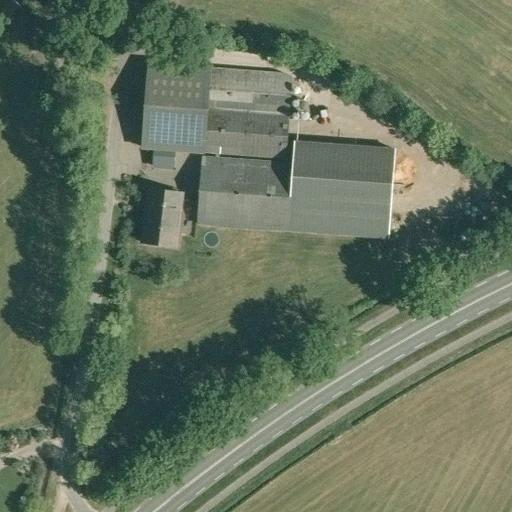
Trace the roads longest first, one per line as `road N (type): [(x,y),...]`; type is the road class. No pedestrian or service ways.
road 1 (unclassified): [(82,511),(70,459),(135,0)]
road 2 (secondary): [(154,511),(290,409),(511,284)]
